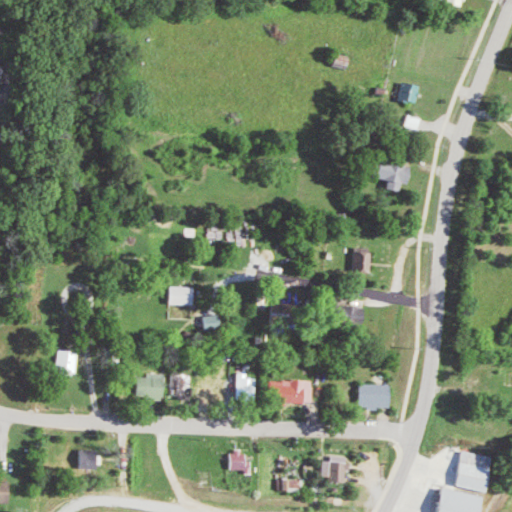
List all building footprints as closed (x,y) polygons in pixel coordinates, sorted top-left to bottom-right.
[(20,68),(0,61),(0,94),(11,98),(20,68)] [(419,103),(424,85),(406,81),(402,98),(419,103)] [(392,179),(390,187),(407,191),(413,165),(377,157),(373,175),(392,179)] [(356,271),(373,271),(374,251),(357,250),(356,271)] [(200,286),(174,285),(174,303),(199,304),(200,286)] [(367,307),(344,304),(341,323),(364,326),(367,307)] [(226,327),(225,314),(208,315),(209,328),(226,327)] [(59,372),(80,373),(82,351),(61,349),(59,372)] [(141,376),(140,395),(152,395),(152,399),(169,399),(170,373),(152,372),(152,376),(141,376)] [(205,396),(234,397),(235,375),(206,374),(205,396)] [(199,396),(199,375),(177,375),(177,397),(199,396)] [(243,399),(255,399),(255,389),(262,389),(263,375),(243,375),(243,399)] [(318,380),(277,379),(276,402),(318,403),(318,380)] [(363,407),(394,408),(395,384),(363,383),(363,407)] [(99,468),(100,449),(82,448),(81,468),(99,468)] [(459,484),(493,492),(500,457),(467,449),(459,484)] [(233,470),(253,470),(254,451),(234,450),(233,470)] [(335,460),(327,460),(326,479),(350,480),(351,456),(335,455),(335,460)] [(283,490),(306,490),(306,479),(283,478),(283,490)] [(0,501),(11,501),(12,481),(0,480),(0,501)] [(482,511),(485,495),(444,487),(438,511),(482,511)]
